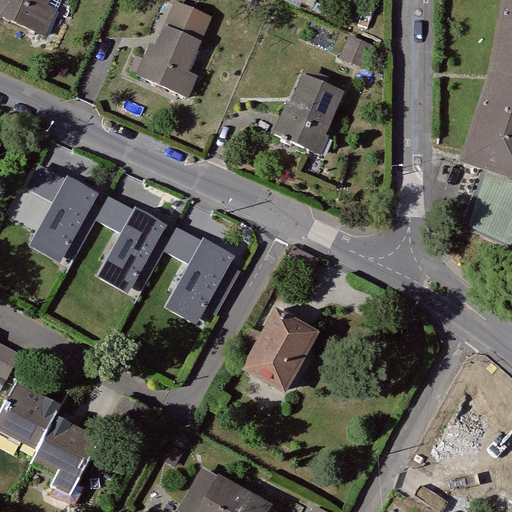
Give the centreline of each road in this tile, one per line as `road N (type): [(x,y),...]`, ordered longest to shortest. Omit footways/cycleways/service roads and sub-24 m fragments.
road 1 (residential): [(290,217),(187,408),(0,312)]
road 2 (residential): [(290,217),(0,87)]
road 3 (residential): [(408,272),(411,0)]
road 4 (residential): [(408,272),(290,217)]
road 5 (residential): [(511,344),(476,311),(408,272)]
